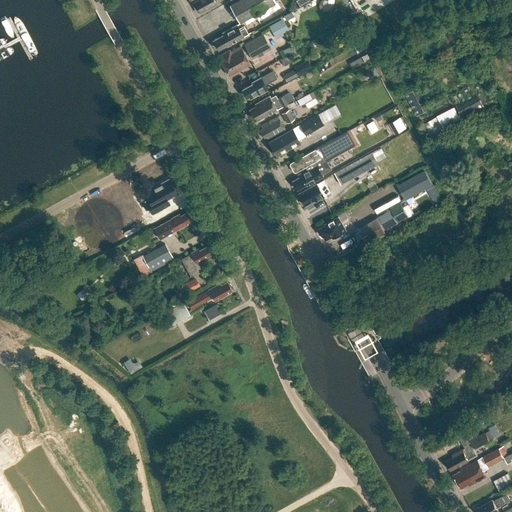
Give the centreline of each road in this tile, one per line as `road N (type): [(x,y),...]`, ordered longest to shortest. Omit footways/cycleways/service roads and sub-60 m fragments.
road 1 (unclassified): [(377,511),(292,394),(240,256),(177,143)]
road 2 (secondary): [(353,321),(173,0)]
road 3 (residential): [(0,241),(177,143)]
road 4 (unclassified): [(353,321),(511,242)]
road 5 (unclassified): [(177,143),(95,0)]
road 6 (unclassified): [(400,405),(511,321)]
road 7 (secondary): [(457,511),(400,405)]
